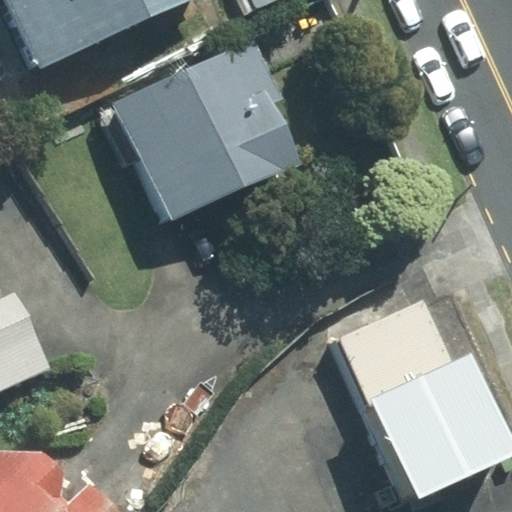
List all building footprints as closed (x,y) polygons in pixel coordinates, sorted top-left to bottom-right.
[(193,4),(191,0),(0,0),(0,34),(19,79),(193,4)] [(240,52),(90,119),(145,243),(279,184),(250,117),(266,110),(240,52)] [(337,421),(377,511),(407,511),(485,477),(439,374),(435,376),(406,311),(319,350),(349,416),(337,421)] [(0,399),(30,386),(0,321),(0,399)] [(47,511),(2,466),(0,468),(0,511),(87,511),(73,497),(58,511),(47,511)]
